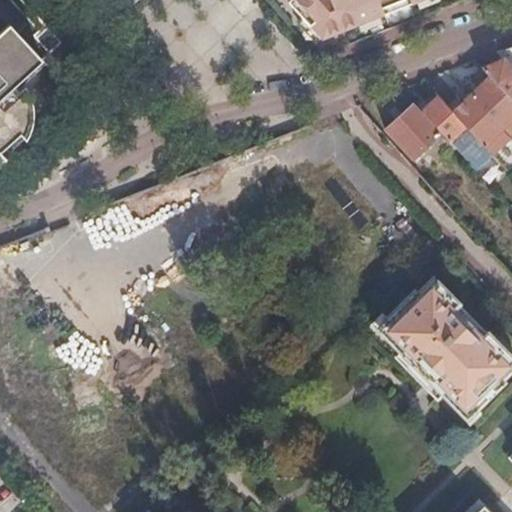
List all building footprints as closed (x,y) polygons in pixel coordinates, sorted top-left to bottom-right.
[(0,0),(0,126),(7,121),(0,113),(0,109),(18,93),(13,88),(40,65),(25,49),(32,44),(46,59),(56,49),(12,0),(0,0)] [(282,0),(321,41),(382,16),(384,15),(381,8),(401,0),(410,0),(412,4),(422,0),(282,0)] [(511,47),(497,52),(501,60),(497,62),(482,69),(483,69),(491,78),(511,99),(511,47)] [(482,85),(470,96),(501,128),(511,118),(511,99),(491,78),(483,69),(474,77),(482,85)] [(21,90),(18,93),(0,109),(0,113),(7,121),(0,126),(0,148),(14,136),(19,141),(23,135),(25,130),(27,124),(27,118),(28,114),(28,110),(27,106),(26,101),(24,97),(21,90)] [(453,95),(444,104),(466,127),(483,145),(493,136),(498,142),(506,134),(501,128),(470,96),(462,104),(453,95)] [(439,98),(422,112),(450,141),(466,127),(444,104),(439,98)] [(440,135),(413,106),(388,129),(418,161),(421,158),(417,155),(440,135)] [(466,146),(459,153),(468,161),(475,156),(466,146)] [(402,340),(398,344),(400,347),(429,377),(445,392),(449,388),(471,411),(477,405),(505,377),(503,375),(511,366),(511,351),(488,327),(486,329),(457,300),(459,298),(433,272),(417,287),(415,284),(386,313),(380,318),(402,340)] [(372,318),(398,344),(402,340),(380,318),(386,313),(382,309),(372,318)] [(429,377),(400,347),(395,353),(424,382),(429,377)] [(481,410),(477,405),(471,411),(449,388),(445,392),(472,419),(481,410)] [(464,511),(473,511),(484,502),(479,496),(463,511),(464,511)] [(494,511),(484,502),(473,511),(464,511),(463,511),(462,510),(460,511),(494,511)]
